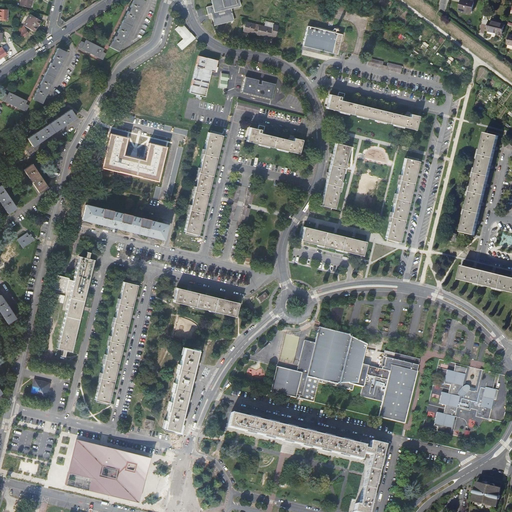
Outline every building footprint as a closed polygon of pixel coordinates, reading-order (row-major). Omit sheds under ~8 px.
[(126,12),(120,24),(128,28),(143,1),(141,0),(131,0),(128,8),(129,9),(127,12),(126,12)] [(240,6),(238,0),(211,0),(213,6),(206,7),(208,14),(213,13),(214,15),(215,18),(213,18),(214,23),(220,22),(221,24),(227,22),(227,21),(233,19),(231,8),(240,6)] [(475,3),(464,0),(461,11),(473,14),(475,3)] [(4,19),(3,21),(8,21),(9,10),(0,9),(0,18),(2,19),(4,19)] [(40,20),(43,15),(35,13),(33,16),(31,14),(24,26),(33,31),(38,24),(39,25),(41,21),(40,20)] [(504,25),(490,21),(488,31),(497,33),(497,34),(502,35),(504,25)] [(245,22),(243,32),(248,33),(270,38),(270,36),(273,36),(276,37),(278,25),(273,24),(272,28),(245,22)] [(177,44),(182,49),(193,40),(189,35),(190,33),(182,23),(175,29),(183,39),(177,44)] [(128,28),(120,24),(116,32),(118,32),(116,36),(115,36),(110,46),(118,50),(128,28)] [(24,26),(22,27),(21,25),(18,28),(21,33),(22,33),(25,37),(29,34),(24,26)] [(307,26),(302,46),(337,54),(342,34),(307,26)] [(105,53),(104,52),(102,51),(103,49),(86,40),(85,43),(81,41),(78,46),(102,59),(105,53)] [(58,69),(66,52),(58,48),(53,59),(54,59),(53,61),(52,63),(51,62),(40,84),(41,84),(40,87),(39,89),(38,88),(33,99),(42,103),(50,85),(54,77),(58,69)] [(220,61),(201,56),(191,93),(207,97),(213,72),(217,73),(220,61)] [(382,68),(382,65),(383,62),(368,58),(367,64),(382,68)] [(387,66),(386,69),(400,72),(402,66),(387,63),(387,66)] [(222,73),(220,88),(226,89),(229,75),(222,73)] [(246,78),(243,93),(273,101),(276,85),(246,78)] [(29,105),(26,104),(25,104),(27,101),(9,92),(8,95),(7,95),(4,93),(2,99),(26,111),(29,105)] [(329,94),(326,108),(415,130),(418,116),(410,114),(409,117),(405,116),(341,100),(336,99),(337,96),(329,94)] [(258,114),(260,108),(239,103),(237,109),(258,114)] [(72,109),(49,123),(55,131),(77,116),(72,109)] [(119,114),(118,119),(133,122),(134,118),(119,114)] [(49,123),(27,138),(32,146),(55,131),(49,123)] [(104,127),(98,126),(93,134),(102,136),(104,127)] [(249,127),(246,141),(299,154),(302,140),(294,138),(293,141),(290,140),(262,133),(257,132),(258,129),(249,127)] [(166,142),(150,138),(144,160),(122,155),(127,132),(110,128),(101,167),(157,181),(166,142)] [(208,132),(184,231),(198,234),(201,222),(205,204),(210,185),(214,167),(219,147),(222,135),(208,132)] [(485,132),(461,231),(475,235),(478,223),(482,204),(487,186),(491,167),(496,149),(499,136),(485,132)] [(322,196),(320,205),(334,208),(349,146),(335,142),(332,155),(327,176),(322,196)] [(405,158),(385,239),(399,242),(402,229),(406,211),(411,193),(415,174),(418,161),(405,158)] [(36,171),(31,164),(23,169),(39,192),(47,187),(36,171)] [(5,192),(0,185),(0,184),(0,201),(8,213),(16,208),(5,192)] [(234,200),(237,201),(241,186),(234,185),(231,199),(234,200)] [(244,202),(247,203),(251,204),(255,189),(248,188),(244,202)] [(236,205),(233,204),(230,203),(226,218),(233,220),(236,205)] [(85,205),(82,219),(94,222),(113,227),(132,231),(154,237),(163,239),(166,225),(85,205)] [(246,207),(243,207),(240,221),(247,222),(250,208),(246,207)] [(303,226),(300,240),(362,255),(365,242),(353,239),(335,234),(315,229),(303,226)] [(17,239),(23,247),(34,239),(30,234),(29,236),(27,233),(17,239)] [(70,292),(56,348),(71,352),(94,260),(79,256),(73,280),(70,292)] [(462,265),(459,279),(511,291),(511,277),(493,273),(475,268),(462,265)] [(53,274),(49,288),(66,292),(66,290),(69,279),(69,278),(53,274)] [(132,307),(138,285),(123,282),(118,303),(132,307)] [(198,293),(176,288),(173,302),(195,307),(198,293)] [(265,292),(257,297),(260,302),(268,297),(265,292)] [(54,300),(64,302),(65,295),(56,293),(54,300)] [(217,298),(198,293),(195,307),(214,312),(217,298)] [(0,311),(1,313),(7,323),(15,318),(0,294),(0,311)] [(238,303),(217,298),(214,312),(235,317),(238,303)] [(128,325),(132,307),(118,303),(114,322),(128,325)] [(123,344),(128,325),(114,322),(109,341),(123,344)] [(373,365),(354,360),(360,338),(352,336),(351,337),(349,336),(349,335),(318,327),(315,343),(312,342),(313,338),(305,336),(304,340),(302,348),(298,347),(295,359),(299,360),(296,371),(276,367),(270,391),(313,401),(318,380),(337,384),(337,383),(349,383),(355,385),(353,392),(375,397),(371,412),(398,418),(412,354),(377,346),(373,365)] [(118,363),(123,344),(109,341),(105,359),(118,363)] [(183,347),(164,427),(178,431),(181,419),(185,400),(190,381),(195,363),(198,351),(183,347)] [(113,382),(118,363),(105,359),(100,378),(113,382)] [(464,384),(468,363),(457,360),(455,371),(445,368),(441,382),(448,384),(446,392),(439,391),(437,402),(443,404),(441,412),(435,411),(432,425),(436,425),(434,434),(448,437),(450,429),(452,429),(455,415),(453,415),(455,406),(468,409),(468,407),(475,408),(473,415),(487,418),(497,372),(490,370),(490,368),(484,367),(479,388),(472,386),(464,384)] [(471,364),(468,363),(464,384),(472,386),(479,388),(484,367),(481,366),(477,384),(467,381),(471,364)] [(108,403),(113,382),(100,378),(95,400),(108,403)] [(42,395),(46,396),(49,383),(34,379),(30,395),(42,397),(42,395)] [(453,415),(455,415),(456,409),(472,412),(471,417),(486,420),(487,418),(473,415),(475,408),(468,407),(468,409),(455,406),(453,415)] [(362,453),(363,448),(364,445),(350,442),(352,436),(342,434),(341,440),(331,437),(333,431),(323,429),(322,435),(313,433),(314,427),(305,424),(304,431),(276,424),(277,418),(268,415),(266,422),(257,419),(259,413),(249,411),(248,417),(231,413),(227,427),(360,460),(362,453)] [(149,456),(76,439),(65,484),(134,501),(141,472),(145,473),(149,456)] [(358,505),(354,504),(352,511),(367,511),(384,444),(370,441),(368,449),(376,451),(374,460),(369,458),(364,480),(360,496),(365,498),(363,506),(358,505)] [(370,455),(369,458),(374,460),(376,451),(368,449),(363,448),(362,453),(370,455)] [(145,473),(141,472),(134,501),(139,502),(145,473)] [(503,484),(479,479),(474,499),(498,505),(503,484)]
